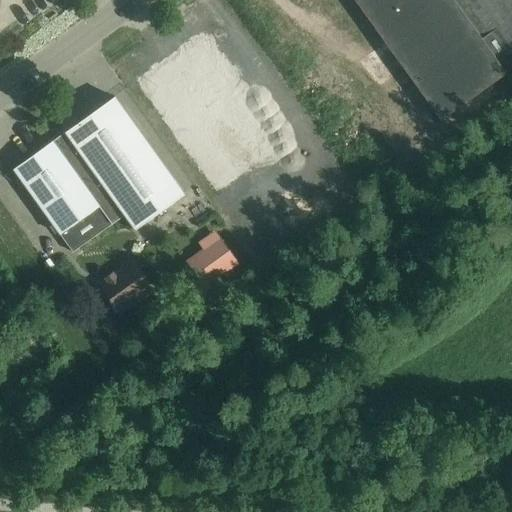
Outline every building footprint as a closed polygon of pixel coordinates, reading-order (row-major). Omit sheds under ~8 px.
[(502,75),(448,0),(353,0),(439,119),(502,75)] [(511,0),(448,0),(502,75),(511,67),(511,0)] [(111,224),(124,215),(134,230),(184,194),(113,97),(64,132),(52,141),(99,206),(111,223),(111,224)] [(52,141),(13,169),(72,252),(111,223),(99,206),(52,141)] [(188,262),(204,285),(236,263),(219,240),(188,262)] [(108,297),(120,313),(153,290),(131,259),(112,273),(112,272),(104,278),(105,278),(98,283),(105,292),(104,297),(108,297)]
